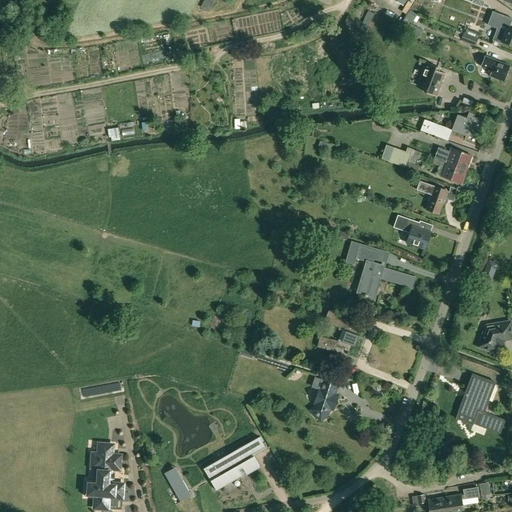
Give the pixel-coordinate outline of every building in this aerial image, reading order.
[(205,0),(201,7),(209,12),(216,0),(205,0)] [(410,9),(399,28),(417,39),(422,30),(412,24),(418,14),(410,9)] [(369,10),(359,30),(366,33),(375,13),(369,10)] [(511,44),(511,29),(509,28),(511,20),(511,17),(493,11),(488,25),(498,28),(493,40),(502,43),(503,41),(511,44)] [(476,46),(479,38),(464,32),(461,40),(476,46)] [(504,81),(510,65),(486,56),(482,66),(493,70),(491,76),(504,81)] [(438,96),(446,73),(437,70),(438,67),(426,62),(417,85),(427,89),(426,92),(438,96)] [(468,118),(459,114),(453,129),(478,139),(485,120),(469,114),(468,118)] [(425,119),(421,130),(449,141),(453,129),(425,119)] [(124,133),(115,134),(117,143),(125,142),(124,133)] [(394,147),(389,161),(407,168),(410,160),(414,149),(408,147),(406,151),(394,147)] [(466,169),(472,155),(453,148),(452,151),(439,147),(435,158),(436,158),(466,169)] [(415,150),(410,160),(416,162),(420,152),(415,150)] [(437,174),(442,176),(461,183),(466,169),(436,158),(433,163),(440,166),(437,174)] [(410,162),(408,169),(418,172),(420,166),(410,162)] [(407,169),(405,175),(411,177),(413,172),(407,169)] [(455,201),(457,189),(450,186),(449,192),(448,191),(448,190),(435,186),(420,181),(417,190),(432,195),(427,210),(439,214),(445,197),(448,199),(448,200),(455,201)] [(426,249),(431,233),(423,230),(422,231),(418,229),(420,222),(398,215),(394,227),(410,233),(407,242),(426,249)] [(412,287),(416,276),(384,267),(384,266),(374,263),(375,259),(378,249),(352,241),(346,262),(355,264),(356,258),(367,262),(358,292),(375,297),(381,278),(412,287)] [(359,335),(356,334),(360,324),(330,310),(325,320),(347,331),(343,341),(321,336),(318,347),(342,353),(337,367),(349,372),(353,361),(347,359),(349,354),(350,352),(352,344),(355,345),(359,335)] [(495,353),(499,344),(503,340),(511,338),(511,325),(511,321),(493,324),(494,326),(486,332),(484,331),(479,346),(495,353)] [(241,343),(253,347),(254,343),(242,339),(241,343)] [(240,354),(253,358),(254,352),(241,348),(240,354)] [(475,417),(473,423),(500,433),(505,420),(485,412),(496,382),(478,375),(470,398),(465,396),(459,411),(475,417)] [(313,408),(314,409),(315,411),(315,413),(317,415),(318,416),(320,417),(322,418),(323,419),(329,415),(331,409),(334,410),(339,395),(335,394),(339,385),(324,380),(321,389),(320,389),(315,403),(316,404),(315,406),(313,408)] [(260,467),(254,456),(250,458),(248,456),(265,446),(259,436),(204,468),(209,478),(220,472),(221,474),(211,480),(216,490),(246,473),(247,475),(260,467)] [(120,469),(121,455),(113,455),(113,445),(99,444),(99,454),(93,453),(92,467),(97,468),(96,481),(86,480),(85,496),(95,497),(94,508),(108,509),(109,497),(123,498),(124,484),(110,483),(111,469),(120,469)] [(181,501),(191,495),(175,467),(165,473),(181,501)] [(445,497),(447,511),(448,511),(464,510),(462,499),(480,496),(478,487),(464,489),(465,495),(462,496),(462,494),(445,497)] [(430,511),(447,511),(445,497),(429,500),(430,511)]
